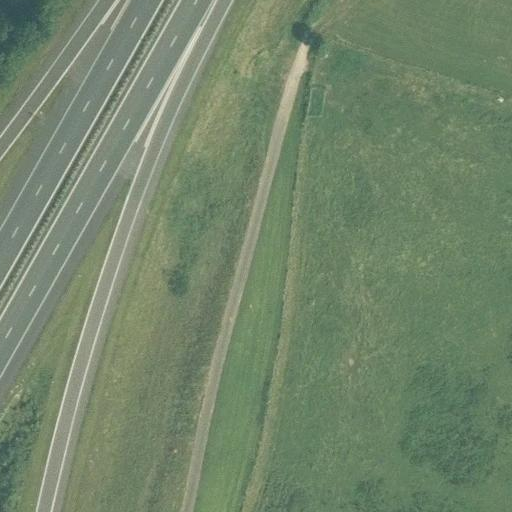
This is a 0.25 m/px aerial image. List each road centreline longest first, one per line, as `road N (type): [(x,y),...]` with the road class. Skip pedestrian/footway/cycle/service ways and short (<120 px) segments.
road 1 (motorway): [(53,511),(212,0)]
road 2 (unclassified): [(188,511),(277,139),(288,50)]
road 3 (motorway): [(0,354),(201,0)]
road 4 (motorway): [(146,0),(0,258)]
road 5 (motorway): [(121,0),(0,145)]
